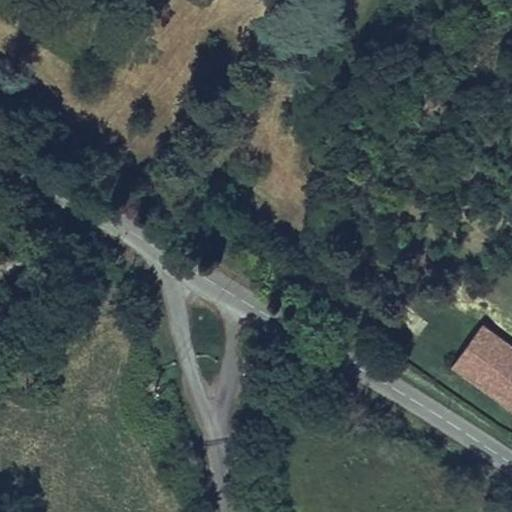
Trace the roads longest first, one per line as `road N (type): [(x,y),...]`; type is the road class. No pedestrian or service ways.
road 1 (tertiary): [(511,464),(187,267)]
road 2 (residential): [(187,267),(175,297),(185,359),(216,439),(232,511)]
road 3 (tertiary): [(187,267),(0,166)]
